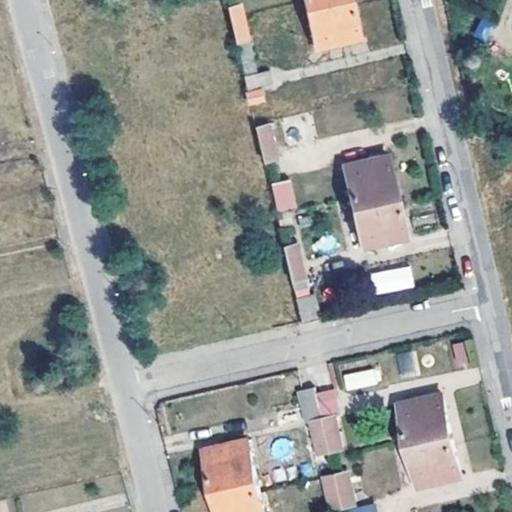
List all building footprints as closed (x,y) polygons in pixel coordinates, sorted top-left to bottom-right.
[(352,0),(306,0),(317,49),(361,39),(352,0)] [(228,7),(243,69),(254,66),(240,5),(228,7)] [(258,81),(246,83),(249,96),(261,93),(258,81)] [(273,148),(268,124),(256,126),(262,151),(273,148)] [(389,155),(345,165),(364,248),(407,238),(389,155)] [(287,169),(271,173),(277,200),(293,197),(287,169)] [(284,247),(292,281),(303,279),(296,244),(284,247)] [(373,294),(414,288),(410,265),(370,272),(373,294)] [(312,296),(296,299),(302,324),(318,320),(312,296)] [(456,367),(466,366),(465,342),(454,343),(456,367)] [(399,375),(417,374),(415,352),(398,353),(399,375)] [(378,365),(341,374),(345,391),(382,381),(378,365)] [(324,420),(316,388),(300,392),(307,425),(312,423),(319,455),(331,452),(324,420)] [(444,397),(400,406),(418,488),(462,477),(444,397)] [(336,417),(324,420),(331,452),(343,450),(336,417)] [(264,511),(250,442),(207,451),(220,511),(264,511)] [(349,474),(336,476),(344,508),(356,506),(349,474)] [(344,508),(336,476),(325,479),(332,511),(344,508)]
